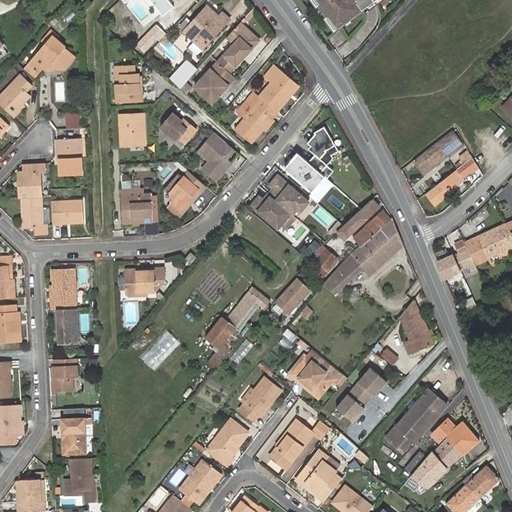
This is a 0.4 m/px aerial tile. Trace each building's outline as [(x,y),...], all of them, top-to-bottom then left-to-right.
[(158,0),(144,0),(153,9),(160,2),(158,0)] [(311,0),(316,6),(318,5),(326,16),(325,18),(334,30),(375,0),(311,0)] [(208,6),(184,33),(194,41),(190,47),(198,55),(230,19),(223,13),(220,17),(208,6)] [(234,44),(198,84),(216,100),(239,75),(233,70),(260,40),(240,23),(227,38),(234,44)] [(156,25),(138,45),(144,51),(163,31),(156,25)] [(48,68),(68,65),(78,52),(55,32),(52,35),(47,40),(29,62),(40,72),(46,66),(48,68)] [(181,87),(197,69),(187,59),(170,78),(181,87)] [(116,103),(142,102),(141,91),(138,92),(137,74),(133,74),(133,66),(119,66),(120,85),(115,85),(116,103)] [(271,81),(259,96),(261,98),(276,110),(289,96),(287,95),(296,84),(275,66),(266,77),(271,81)] [(22,73),(0,96),(0,101),(16,116),(26,104),(25,103),(22,100),(29,92),(27,90),(33,84),(22,73)] [(298,86),(296,84),(287,95),(289,96),(298,86)] [(32,94),(29,92),(22,100),(25,103),(32,94)] [(511,96),(502,108),(511,117),(511,96)] [(272,119),(278,112),(276,110),(261,98),(235,129),(252,142),(263,129),(272,119)] [(79,128),(78,110),(65,111),(66,128),(79,128)] [(159,129),(173,141),(184,128),(179,124),(181,121),(171,114),(159,129)] [(0,131),(2,129),(5,131),(10,125),(0,115),(0,131)] [(119,147),(128,146),(128,144),(142,143),(141,115),(117,116),(119,147)] [(272,119),(263,129),(266,131),(274,121),(272,119)] [(184,128),(187,124),(182,120),(181,121),(179,124),(184,128)] [(184,128),(173,141),(175,142),(178,140),(184,144),(195,130),(189,125),(185,129),(184,128)] [(312,156),(307,161),(326,177),(332,172),(326,166),(333,159),(330,155),(338,152),(323,127),(312,133),(305,143),(309,147),(306,150),(312,156)] [(463,145),(451,131),(413,161),(424,175),(463,145)] [(235,149),(215,132),(198,151),(210,161),(203,169),(216,181),(232,162),(227,158),(235,149)] [(79,138),(56,139),(57,148),(58,148),(59,175),(68,174),(81,173),(80,159),(79,138)] [(232,162),(240,153),(235,149),(227,158),(232,162)] [(465,164),(473,158),(468,151),(460,157),(465,164)] [(298,153),(292,162),(295,165),(302,156),(298,153)] [(302,156),(295,165),(292,162),(286,168),(313,192),(326,177),(307,161),(302,156)] [(478,166),(473,158),(465,164),(463,165),(469,174),(478,166)] [(44,172),(44,162),(22,164),(23,172),(18,172),(18,182),(21,181),(21,188),(19,188),(19,197),(21,197),(40,196),(39,172),(44,172)] [(457,170),(425,194),(435,206),(452,195),(450,193),(466,181),(457,170)] [(207,188),(190,173),(185,179),(179,175),(174,181),(179,186),(176,190),(172,195),(172,205),(182,213),(190,203),(193,205),(207,188)] [(270,194),(294,215),(299,209),(302,211),(310,202),(309,201),(311,199),(305,194),(303,196),(279,176),(273,183),(275,184),(273,187),(275,189),(270,194)] [(179,186),(174,181),(170,185),(176,190),(179,186)] [(139,189),(119,190),(119,199),(140,198),(139,195),(139,189)] [(140,198),(119,199),(120,208),(121,208),(122,225),(150,223),(149,194),(139,195),(140,198)] [(149,194),(150,223),(159,223),(157,194),(149,194)] [(270,194),(269,194),(264,200),(260,197),(253,205),(279,228),(283,224),(287,228),(297,217),(294,215),(270,194)] [(42,226),(40,196),(21,197),(22,216),(24,215),(25,227),(33,227),(33,234),(47,233),(47,225),(42,226)] [(81,199),(51,201),(52,224),(60,223),(60,221),(82,220),(81,199)] [(380,207),(372,199),(362,208),(337,231),(345,239),(380,207)] [(182,219),(193,205),(190,203),(182,213),(172,205),(169,208),(182,219)] [(362,245),(390,219),(383,211),(355,236),(362,245)] [(467,224),(473,233),(484,225),(479,216),(467,224)] [(370,275),(403,244),(393,218),(352,255),(362,267),(370,275)] [(330,232),(333,235),(337,231),(344,225),(339,221),(330,232)] [(464,243),(474,265),(511,246),(511,236),(506,224),(464,243)] [(454,254),(462,271),(474,265),(464,243),(462,238),(454,243),(458,253),(454,254)] [(315,253),(321,246),(316,241),(309,248),(315,253)] [(439,260),(437,261),(445,279),(462,271),(454,254),(450,247),(436,254),(439,260)] [(326,250),(317,261),(328,270),(338,259),(326,250)] [(186,260),(193,265),(199,258),(192,252),(186,260)] [(362,267),(352,255),(349,258),(344,263),(339,269),(334,274),(327,282),(325,285),(335,292),(362,267)] [(0,301),(14,301),(12,282),(8,283),(7,270),(11,269),(10,261),(0,262),(0,301)] [(154,292),(164,282),(163,269),(162,268),(153,269),(153,271),(154,292)] [(73,269),(71,269),(52,270),(52,292),(53,299),(50,298),(50,308),(58,308),(75,307),(73,269)] [(145,292),(154,292),(153,271),(136,272),(136,270),(123,270),(123,279),(118,280),(118,288),(124,288),(124,293),(127,297),(132,297),(136,293),(145,292)] [(297,278),(277,301),(291,312),(310,289),(297,278)] [(218,348),(208,362),(218,369),(232,350),(230,349),(224,344),(232,333),(255,302),(259,305),(264,308),(270,300),(252,287),(235,309),(229,304),(220,315),(223,317),(206,339),(218,348)] [(413,301),(400,317),(410,341),(414,352),(433,344),(419,312),(418,313),(413,301)] [(458,311),(460,315),(474,306),(471,301),(458,311)] [(236,336),(259,305),(255,302),(232,333),(236,336)] [(306,319),(314,311),(307,305),(300,312),(306,319)] [(75,307),(58,308),(58,318),(56,318),(56,343),(76,342),(75,307)] [(0,344),(19,344),(18,327),(15,328),(15,315),(14,308),(0,308),(0,344)] [(286,329),(282,336),(295,341),(298,334),(286,329)] [(224,344),(230,349),(238,338),(236,336),(232,333),(224,344)] [(229,358),(237,365),(254,345),(245,338),(229,358)] [(414,352),(410,341),(406,343),(411,354),(414,352)] [(400,358),(387,348),(383,354),(395,364),(400,358)] [(306,354),(293,369),(308,382),(306,385),(320,396),(335,378),(306,354)] [(76,377),(75,357),(53,358),(53,368),(54,392),(71,391),(71,377),(76,377)] [(8,363),(0,363),(0,398),(10,398),(8,363)] [(388,381),(371,368),(338,409),(354,422),(366,408),(365,407),(375,395),(376,396),(388,381)] [(293,369),(293,370),(291,372),(293,374),(306,385),(308,382),(293,369)] [(343,371),(339,375),(341,377),(339,380),(344,384),(351,377),(343,371)] [(257,391),(251,397),(266,408),(277,394),(280,397),(284,392),(266,379),(257,391)] [(253,388),(248,395),(251,397),(257,391),(253,388)] [(395,428),(394,427),(385,438),(403,454),(412,443),(414,444),(448,405),(429,389),(395,428)] [(266,408),(270,411),(280,397),(277,394),(266,408)] [(251,397),(248,395),(243,401),(246,403),(251,397)] [(264,418),(270,411),(266,408),(251,397),(246,403),(241,411),(256,423),(261,416),(264,418)] [(0,408),(0,443),(14,442),(14,435),(20,434),(18,407),(0,408)] [(64,421),(65,455),(87,455),(86,425),(92,425),(92,420),(87,420),(87,408),(73,409),(72,410),(66,410),(66,421),(64,421)] [(432,435),(442,446),(447,441),(461,454),(479,440),(463,421),(456,427),(449,419),(432,435)] [(232,420),(220,435),(237,448),(249,434),(232,420)] [(270,454),(271,456),(281,448),(283,449),(303,423),(298,420),(270,454)] [(288,453),(309,428),(303,423),(283,449),(288,453)] [(314,433),(322,439),(330,429),(322,423),(314,433)] [(309,428),(288,453),(294,458),(314,432),(309,428)] [(237,448),(220,435),(210,448),(209,447),(207,450),(228,466),(233,460),(231,459),(236,453),(234,452),(236,449),(237,448)] [(482,440),(463,454),(470,463),(489,448),(482,440)] [(428,460),(412,477),(406,483),(414,492),(421,485),(426,490),(461,454),(447,441),(442,446),(428,460)] [(281,448),(271,456),(280,463),(288,453),(283,449),(281,448)] [(321,449),(307,467),(318,477),(329,464),(324,460),(328,454),(321,449)] [(360,450),(355,457),(364,463),(369,456),(360,450)] [(288,453),(280,463),(281,463),(286,468),(294,458),(288,453)] [(420,453),(405,471),(412,477),(428,460),(420,453)] [(66,478),(66,482),(67,491),(73,491),(77,491),(85,490),(94,490),(94,474),(93,458),(73,459),(73,478),(66,478)] [(204,461),(194,473),(209,485),(213,480),(216,482),(221,474),(204,461)] [(329,464),(318,477),(312,484),(320,490),(317,494),(325,500),(342,478),(335,472),(336,470),(329,464)] [(475,476),(471,473),(463,480),(466,484),(480,498),(499,479),(492,471),(487,466),(486,465),(475,476)] [(318,477),(307,467),(298,478),(310,487),(312,484),(318,477)] [(86,501),(91,501),(98,501),(97,473),(94,474),(94,490),(85,490),(86,495),(86,497),(86,501)] [(209,485),(194,473),(180,491),(198,505),(207,493),(205,491),(209,485)] [(39,492),(39,480),(20,481),(21,494),(16,494),(17,503),(25,503),(25,510),(44,510),(43,491),(39,492)] [(320,490),(312,484),(310,487),(317,494),(320,490)] [(454,511),(465,511),(480,498),(466,484),(446,503),(454,511)] [(368,511),(372,508),(345,487),(332,503),(343,511),(344,511),(368,511)] [(183,495),(180,500),(189,507),(192,503),(183,495)] [(180,500),(175,496),(164,510),(167,511),(188,511),(191,509),(189,507),(180,500)] [(268,511),(247,496),(235,511),(268,511)] [(25,503),(17,503),(17,511),(25,510),(25,503)]
